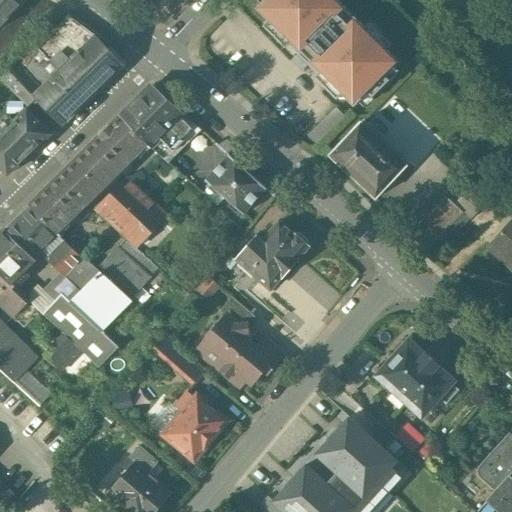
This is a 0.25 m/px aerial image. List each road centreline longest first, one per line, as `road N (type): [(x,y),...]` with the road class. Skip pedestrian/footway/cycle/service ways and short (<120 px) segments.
road 1 (tertiary): [(397,265),(158,52)]
road 2 (residential): [(194,511),(397,265)]
road 3 (residential): [(158,52),(0,207)]
road 4 (tertiary): [(511,368),(397,265)]
road 5 (residential): [(0,427),(91,511)]
